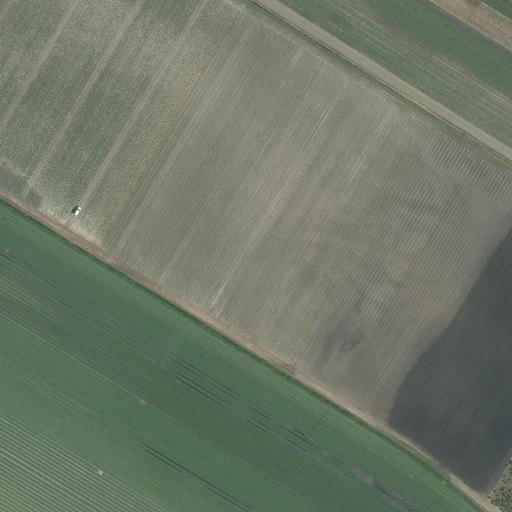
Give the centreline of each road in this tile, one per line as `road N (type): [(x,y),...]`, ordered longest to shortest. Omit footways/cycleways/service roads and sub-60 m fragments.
road 1 (track): [(495,511),(393,434),(0,190)]
road 2 (track): [(511,155),(264,0)]
